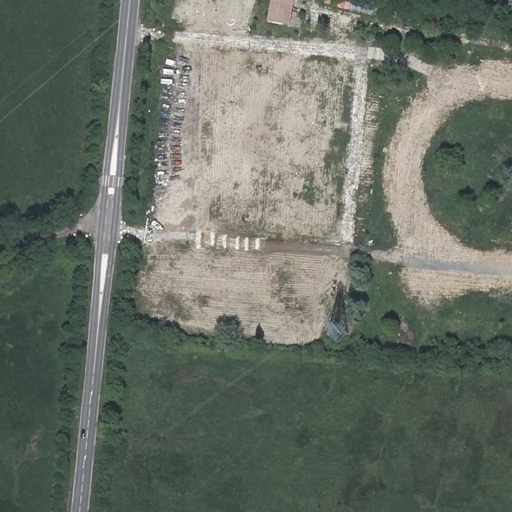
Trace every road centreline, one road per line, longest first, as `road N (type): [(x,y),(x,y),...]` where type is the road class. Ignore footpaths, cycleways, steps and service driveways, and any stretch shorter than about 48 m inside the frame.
road 1 (unknown): [(436,71),(385,54),(129,28)]
road 2 (tertiary): [(108,230),(80,511)]
road 3 (tertiary): [(132,0),(108,230)]
